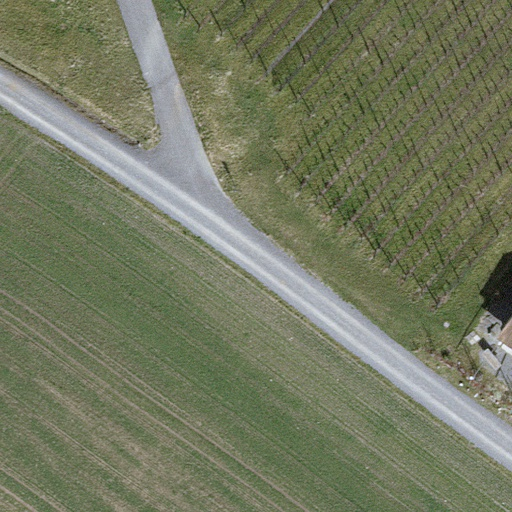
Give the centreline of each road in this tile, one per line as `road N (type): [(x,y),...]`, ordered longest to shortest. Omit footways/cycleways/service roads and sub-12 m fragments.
road 1 (track): [(0,86),(206,219),(511,444)]
road 2 (track): [(133,0),(206,219)]
